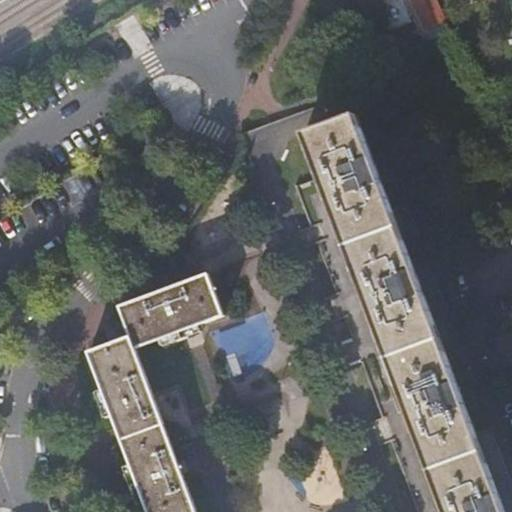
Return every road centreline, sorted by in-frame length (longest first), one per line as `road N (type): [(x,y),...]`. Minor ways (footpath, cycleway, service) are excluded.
road 1 (residential): [(209,34),(229,89),(162,209),(56,322),(30,367),(20,415),(25,479)]
road 2 (residential): [(209,34),(0,165)]
